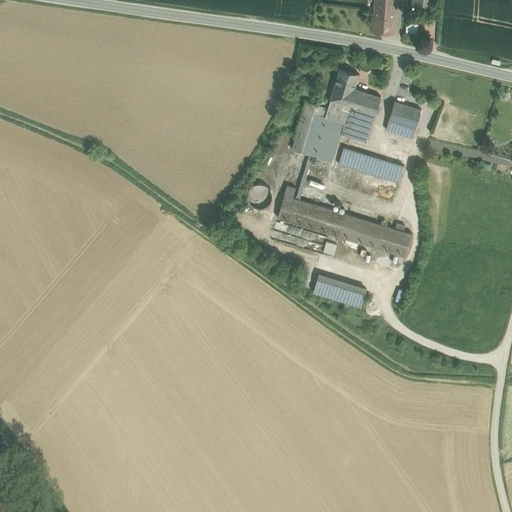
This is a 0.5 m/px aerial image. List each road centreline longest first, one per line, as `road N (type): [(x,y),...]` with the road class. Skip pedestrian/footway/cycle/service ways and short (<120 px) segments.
road 1 (secondary): [(70,0),(359,41),(511,75)]
road 2 (residential): [(507,511),(494,465),(511,322)]
